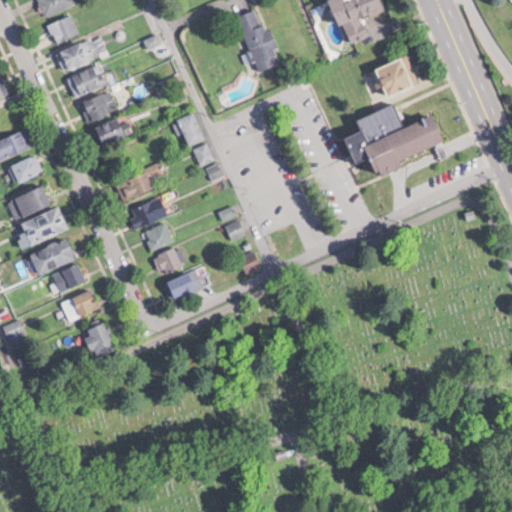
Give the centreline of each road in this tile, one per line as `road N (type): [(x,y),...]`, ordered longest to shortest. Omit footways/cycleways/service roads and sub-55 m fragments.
road 1 (residential): [(511,168),(141,335)]
road 2 (residential): [(0,7),(141,335)]
road 3 (primary): [(442,0),(511,157)]
